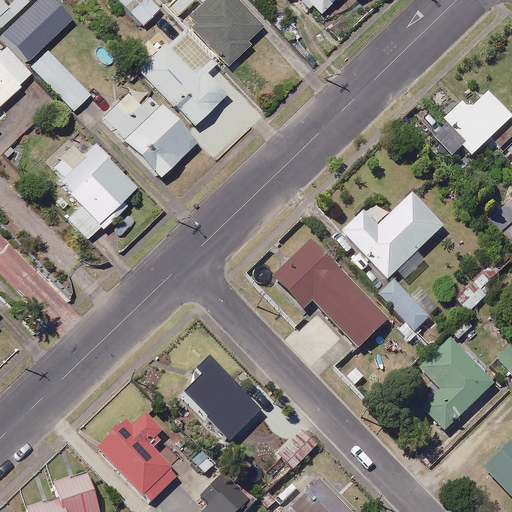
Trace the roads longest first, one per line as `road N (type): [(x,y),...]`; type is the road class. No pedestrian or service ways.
road 1 (residential): [(457,0),(186,261)]
road 2 (residential): [(186,261),(423,511)]
road 3 (residential): [(186,261),(0,439)]
